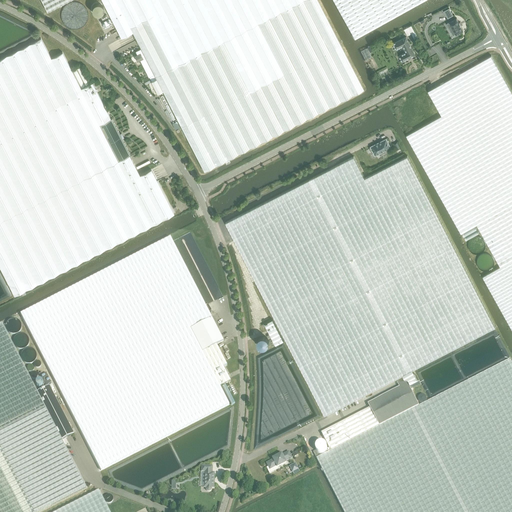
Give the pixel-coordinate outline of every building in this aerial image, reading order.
[(69,0),(41,0),(48,11),(69,0)] [(151,81),(157,94),(163,91),(204,171),(364,89),(318,0),(101,0),(121,38),(133,32),(141,49),(136,51),(138,55),(135,56),(138,61),(140,60),(149,77),(154,74),(157,79),(151,81)] [(332,0),(333,2),(338,10),(343,19),(348,28),(351,33),(353,36),(355,39),(359,36),(376,27),(392,18),(393,17),(404,11),(424,0),(332,0)] [(96,3),(95,4),(94,5),(93,5),(92,6),(92,8),(92,9),(92,10),(92,11),(92,12),(93,13),(94,14),(95,15),(96,15),(97,15),(98,15),(99,15),(100,15),(101,14),(102,14),(102,13),(103,13),(103,12),(103,11),(104,10),(104,9),(103,8),(103,7),(103,6),(102,5),(101,5),(101,4),(100,4),(99,3),(98,3),(97,3),(96,3)] [(449,8),(444,11),(448,18),(453,15),(449,8)] [(450,22),(449,23),(451,26),(449,27),(451,32),(454,30),(456,34),(463,30),(461,26),(459,22),(457,18),(450,22)] [(102,22),(105,28),(112,24),(109,19),(102,22)] [(404,29),(408,36),(415,32),(412,25),(404,29)] [(402,46),(406,52),(399,55),(402,61),(415,54),(406,36),(393,43),(396,49),(402,46)] [(0,58),(0,267),(14,295),(174,213),(151,169),(140,175),(130,155),(132,153),(130,154),(122,138),(124,137),(122,133),(120,134),(112,118),(113,117),(111,118),(98,93),(96,90),(95,86),(92,82),(81,88),(63,52),(51,58),(41,38),(0,58)] [(367,48),(361,51),(366,60),(371,57),(367,48)] [(442,115),(406,135),(461,233),(477,224),(501,266),(483,276),(511,328),(511,92),(491,55),(428,91),(442,115)] [(387,140),(379,143),(371,147),(370,148),(372,153),(374,152),(375,155),(380,153),(380,155),(385,152),(385,151),(390,148),(389,147),(390,147),(387,140)] [(267,210),(273,222),(233,242),(325,414),(395,378),(403,374),(411,370),(427,361),(430,360),(496,326),(408,157),(332,197),(324,181),(267,210)] [(170,237),(20,314),(101,471),(229,405),(220,387),(230,381),(223,367),(227,366),(216,345),(224,341),(217,329),(219,328),(213,317),(212,318),(170,237)] [(273,319),(265,323),(276,345),(284,341),(273,319)] [(49,386),(37,392),(2,324),(0,324),(0,511),(39,511),(86,488),(62,440),(74,434),(53,394),(49,386)] [(268,338),(267,338),(267,337),(266,336),(265,336),(264,336),(263,336),(262,336),(261,336),(260,337),(259,337),(259,338),(258,339),(258,340),(257,341),(257,342),(257,343),(258,344),(258,345),(259,346),(260,347),(261,347),(262,348),(263,348),(264,348),(265,347),(266,347),(267,347),(268,346),(268,345),(269,344),(269,343),(269,342),(269,341),(269,340),(269,339),(268,338)] [(343,511),(511,511),(511,364),(510,360),(419,407),(405,380),(397,384),(400,388),(368,404),(370,408),(321,434),(331,451),(317,459),(343,511)] [(40,376),(45,386),(51,383),(46,373),(40,376)] [(326,446),(326,445),(325,445),(324,444),(323,444),(322,444),(321,444),(320,444),(319,444),(318,444),(318,445),(317,446),(316,447),(316,448),(316,449),(316,450),(316,451),(316,452),(317,453),(318,454),(319,454),(319,455),(320,455),(321,455),(322,455),(323,455),(324,455),(325,454),(326,453),(327,452),(327,451),(327,450),(327,449),(327,448),(327,447),(326,446)] [(273,460),(266,463),(268,467),(267,468),(270,474),(278,469),(277,467),(286,463),(285,462),(292,458),(288,452),(282,455),(281,454),(272,459),(273,460)] [(295,464),(290,466),(292,472),(293,472),(294,475),(299,472),(298,469),(295,464)] [(204,488),(206,488),(206,489),(206,490),(207,491),(208,491),(209,491),(210,491),(211,490),(211,489),(211,488),(213,488),(214,473),(211,473),(211,472),(212,472),(212,467),(202,467),(202,472),(205,472),(205,473),(204,473),(204,488)] [(109,511),(98,491),(56,511),(109,511)]
